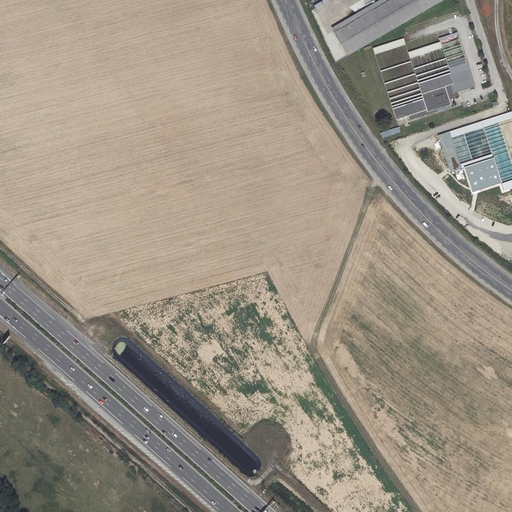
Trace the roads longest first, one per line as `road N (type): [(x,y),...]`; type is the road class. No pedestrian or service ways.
road 1 (track): [(0,244),(80,318),(100,349),(282,511)]
road 2 (track): [(418,511),(367,440),(314,338),(381,166)]
road 3 (primary): [(285,0),(337,104),(389,177),(443,235),(511,290)]
road 4 (motorway): [(259,511),(0,281)]
road 5 (motorway): [(0,306),(230,511)]
road 6 (track): [(0,343),(191,511)]
